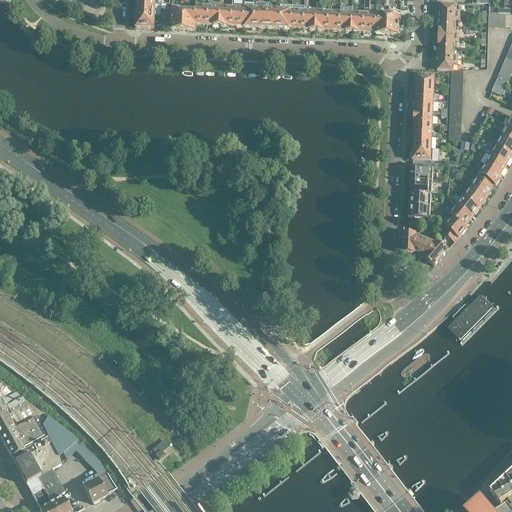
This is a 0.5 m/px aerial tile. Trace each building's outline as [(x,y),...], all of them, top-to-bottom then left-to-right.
[(137,4),(136,17),(155,18),(156,4),(137,4)] [(440,5),(440,16),(460,17),(460,12),(457,12),(457,8),(456,8),(456,6),(440,5)] [(196,7),(196,13),(196,26),(208,27),(209,8),(196,7)] [(209,8),(208,27),(220,27),(221,8),(209,8)] [(221,8),(220,27),(232,28),(233,9),(221,8)] [(233,9),(232,28),(243,28),(244,9),(233,9)] [(244,9),(243,28),(243,29),(255,29),(256,10),(244,9)] [(256,10),(255,29),(267,30),(268,10),(256,10)] [(268,10),(267,30),(280,30),(281,11),(268,10)] [(281,11),(280,30),(292,31),(292,30),(293,11),(281,11)] [(293,11),(292,30),(303,31),(304,12),(293,11)] [(170,12),(170,22),(171,22),(171,31),(183,31),(184,13),(170,12)] [(304,12),(303,31),(316,31),(317,12),(304,12)] [(317,12),(316,31),(328,32),(329,13),(317,12)] [(184,13),(183,31),(195,32),(196,26),(196,13),(184,13)] [(329,13),(328,32),(339,32),(340,14),(329,13)] [(340,14),(339,32),(352,33),(353,14),(340,14)] [(353,14),(352,33),(364,34),(365,15),(353,14)] [(365,15),(364,34),(375,34),(376,15),(365,15)] [(376,15),(375,34),(375,35),(387,36),(388,17),(377,16),(377,15),(376,15)] [(440,16),(439,28),(456,28),(456,23),(460,23),(460,17),(440,16)] [(136,17),(136,29),(154,30),(154,27),(155,27),(155,18),(136,17)] [(388,17),(387,36),(400,36),(401,18),(399,18),(399,17),(388,17)] [(439,28),(438,38),(459,39),(459,34),(455,34),(456,28),(439,28)] [(438,38),(438,50),(454,51),(455,45),(459,45),(459,39),(438,38)] [(438,50),(437,61),(458,62),(458,56),(454,56),(454,51),(438,50)] [(437,61),(437,72),(451,72),(454,72),(454,70),(454,67),(458,67),(458,62),(437,61)] [(511,67),(504,64),(501,70),(499,75),(509,80),(511,74),(511,67)] [(499,75),(494,87),(505,92),(508,86),(506,86),(509,80),(499,75)] [(416,77),(416,88),(435,89),(435,77),(435,78),(416,77)] [(494,87),(491,93),(497,95),(503,97),(505,92),(494,87)] [(416,88),(415,101),(434,102),(435,89),(416,88)] [(415,101),(415,114),(433,115),(434,102),(415,101)] [(415,114),(414,126),(433,127),(433,115),(415,114)] [(414,126),(414,138),(432,139),(433,127),(414,126)] [(504,134),(501,138),(511,144),(511,131),(506,129),(504,134)] [(414,138),(413,151),(432,152),(432,139),(414,138)] [(511,144),(501,138),(496,148),(511,157),(511,156),(511,144)] [(462,143),(461,153),(468,154),(470,144),(462,143)] [(493,153),(490,158),(506,167),(507,165),(508,166),(510,161),(511,157),(496,148),(493,153)] [(432,152),(413,151),(412,162),(415,162),(415,165),(431,165),(432,152)] [(486,155),(481,164),(482,165),(485,167),(500,177),(501,175),(502,175),(505,171),(504,170),(506,167),(490,158),(486,155)] [(410,176),(410,179),(412,180),(412,181),(432,182),(433,170),(441,170),(442,165),(431,165),(415,165),(413,165),(413,169),(412,169),(412,175),(410,176)] [(483,170),(479,176),(493,186),(493,185),(495,186),(495,185),(496,185),(499,180),(498,180),(500,177),(485,167),(483,170)] [(471,188),(471,189),(486,200),(489,195),(489,196),(493,191),(492,191),(493,190),(493,189),(491,188),(477,179),(477,180),(474,185),(471,188)] [(410,187),(411,188),(411,194),(413,194),(428,195),(428,194),(438,195),(438,191),(436,191),(436,190),(432,190),(432,182),(412,181),(411,182),(410,184),(410,187)] [(467,194),(464,199),(479,210),(482,205),(483,206),(486,201),(485,201),(486,200),(471,189),(470,188),(466,194),(467,194)] [(410,207),(410,208),(430,209),(431,197),(411,196),(411,201),(409,202),(409,205),(410,207)] [(459,204),(456,208),(457,208),(471,219),(475,215),(479,211),(478,210),(479,210),(464,199),(463,198),(458,203),(459,204)] [(445,200),(442,199),(442,205),(436,205),(435,209),(442,210),(442,209),(444,209),(445,200)] [(452,213),(449,217),(451,219),(466,231),(467,230),(464,228),(467,224),(468,224),(471,220),(470,220),(471,219),(457,208),(456,208),(455,207),(451,212),(452,213)] [(420,221),(425,221),(430,221),(430,209),(410,208),(410,210),(409,212),(409,215),(410,216),(410,220),(420,221)] [(440,223),(458,240),(466,231),(451,219),(447,223),(442,219),(440,223)] [(453,243),(455,244),(458,240),(440,223),(439,230),(441,233),(453,243)] [(403,235),(402,255),(415,255),(416,256),(416,254),(417,236),(417,235),(405,235),(403,235)] [(417,236),(416,254),(416,256),(418,257),(419,257),(422,259),(423,259),(424,259),(436,245),(417,236)] [(436,245),(424,259),(425,259),(434,268),(447,253),(445,252),(446,251),(442,248),(443,246),(440,242),(436,245)] [(465,306),(452,318),(456,323),(449,330),(460,341),(492,309),(481,298),(469,310),(465,306)] [(0,416),(26,401),(14,393),(0,401),(0,416)] [(26,401),(0,416),(0,437),(43,414),(26,401)] [(43,414),(0,437),(0,438),(12,459),(48,438),(42,426),(47,417),(43,414)] [(78,440),(47,417),(42,426),(48,438),(51,443),(59,458),(60,464),(61,465),(69,462),(64,453),(78,440)] [(34,446),(12,459),(26,485),(37,478),(51,471),(61,465),(60,464),(59,458),(51,443),(48,438),(34,446)] [(96,476),(97,479),(107,495),(117,490),(105,471),(100,462),(91,453),(83,444),(78,440),(64,453),(69,462),(77,455),(97,475),(96,476)] [(165,456),(162,453),(168,447),(164,442),(154,451),(157,454),(156,456),(160,460),(165,456)] [(337,469),(339,471),(345,468),(372,448),(374,444),(373,442),(369,444),(342,464),(337,469)] [(355,493),(357,495),(364,492),(390,472),(393,468),(391,466),(387,468),(361,488),(355,493)] [(51,471),(37,478),(55,511),(71,511),(71,510),(69,506),(66,507),(61,496),(64,494),(51,471)] [(511,511),(511,471),(507,475),(507,476),(505,479),(504,478),(499,482),(500,483),(497,486),(496,485),(492,489),(492,490),(490,492),(480,501),(467,511),(511,511)] [(55,511),(37,478),(26,485),(40,511),(55,511)] [(97,479),(87,484),(82,487),(91,503),(92,505),(99,501),(107,496),(107,495),(97,479)] [(387,511),(409,496),(412,492),(410,490),(406,492),(379,511),(387,511)] [(351,492),(349,497),(352,501),(358,500),(360,496),(357,491),(351,492)]
